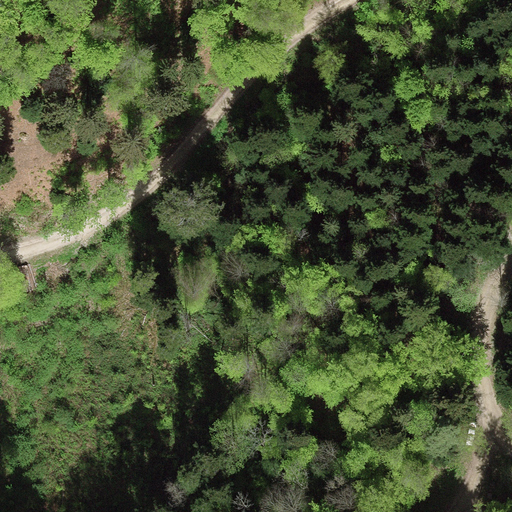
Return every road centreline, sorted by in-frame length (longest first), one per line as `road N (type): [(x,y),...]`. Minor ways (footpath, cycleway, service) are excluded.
road 1 (track): [(347,0),(241,77),(145,201),(85,237),(0,266)]
road 2 (track): [(511,446),(489,427),(479,362),(486,310),(511,261)]
